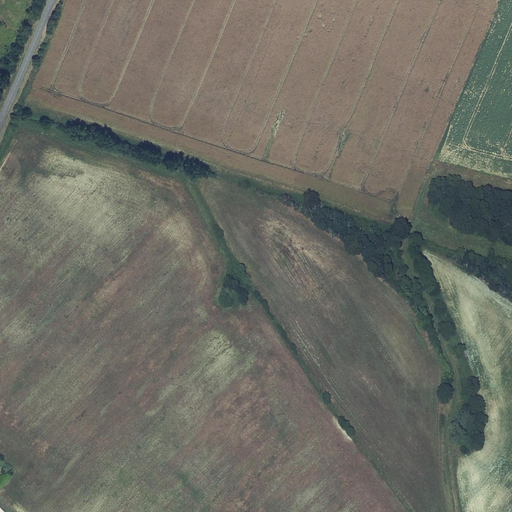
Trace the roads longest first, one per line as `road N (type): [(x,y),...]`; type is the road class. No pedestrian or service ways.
road 1 (track): [(414,261),(460,404),(456,477),(464,511)]
road 2 (unclassified): [(0,122),(51,0)]
